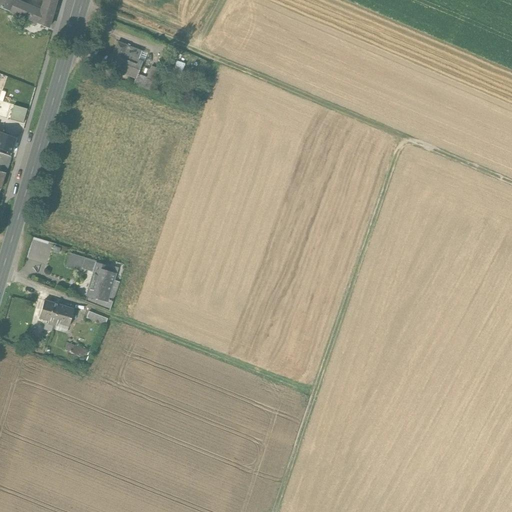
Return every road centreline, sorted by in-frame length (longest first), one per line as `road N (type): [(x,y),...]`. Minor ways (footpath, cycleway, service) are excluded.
road 1 (track): [(511,182),(79,8)]
road 2 (track): [(278,511),(411,139)]
road 3 (primary): [(82,0),(0,275)]
road 4 (track): [(315,392),(107,319)]
